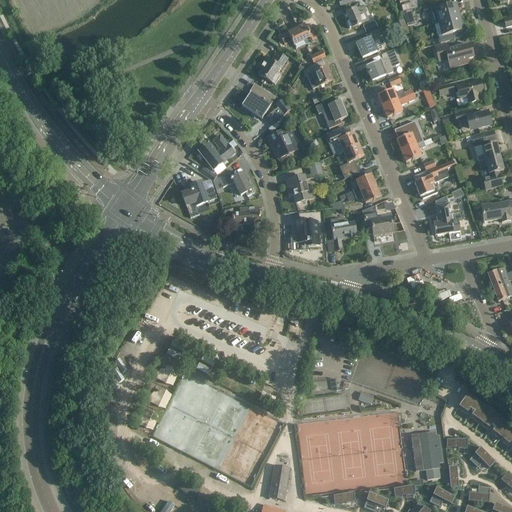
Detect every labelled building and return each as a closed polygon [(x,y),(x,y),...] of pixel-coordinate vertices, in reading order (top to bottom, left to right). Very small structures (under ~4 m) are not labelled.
[(444,8),(442,1),(429,5),(430,12),(429,13),(431,23),(434,25),(437,24),(458,18),(454,5),(444,8)] [(365,12),(363,7),(356,9),(355,9),(345,13),(348,21),(346,22),(349,29),(351,28),(352,29),(362,25),(362,24),(367,22),(363,13),(365,12)] [(511,17),(503,20),(505,30),(511,27),(511,17)] [(458,18),(437,24),(440,37),(437,37),(439,44),(453,40),(451,35),(462,32),(458,18)] [(365,33),(377,28),(374,22),(363,27),(365,33)] [(316,40),(309,25),(304,27),(304,25),(297,28),(298,29),(287,34),(287,33),(279,37),(283,46),(291,43),(293,47),(304,42),(309,40),(310,43),(316,40)] [(362,59),(381,51),(378,42),(380,37),(389,34),(386,27),(366,35),(368,40),(356,45),(362,59)] [(447,51),(445,45),(433,48),(437,62),(446,60),(449,69),(467,64),(466,59),(472,58),(469,45),(447,51)] [(371,81),(391,73),(389,69),(398,65),(393,51),(378,57),(380,62),(366,68),(371,81)] [(310,57),(313,63),(325,57),(322,52),(313,56),(310,57)] [(271,83),(286,59),(282,56),(277,53),(275,56),(271,62),(266,59),(260,68),(262,69),(258,75),(271,83)] [(324,69),(321,61),(316,63),(303,70),(302,73),(304,78),(306,77),(311,90),(331,82),(325,69),(324,69)] [(397,77),(388,81),(391,87),(400,83),(397,77)] [(460,106),(478,101),(476,94),(479,94),(477,89),(481,88),(479,82),(456,89),(460,106)] [(452,84),(438,88),(440,95),(454,91),(452,84)] [(261,119),(269,106),(264,103),(270,95),(254,85),(250,90),(251,91),(249,95),(241,106),(261,119)] [(427,89),(422,91),(424,97),(430,95),(427,89)] [(392,90),(377,96),(382,107),(396,101),(404,98),(412,94),(410,90),(402,94),(402,93),(394,96),(392,90)] [(396,101),(382,107),(387,119),(401,113),(399,107),(414,100),(414,99),(412,94),(404,98),(396,101)] [(338,103),(336,99),(315,108),(318,116),(322,114),(328,130),(341,125),(339,121),(346,119),(339,103),(338,103)] [(473,117),(472,111),(454,116),(456,122),(465,119),(468,128),(475,126),(476,129),(488,126),(486,120),(489,119),(487,113),(473,117)] [(397,140),(396,141),(400,152),(421,143),(422,143),(414,123),(407,126),(400,129),(399,130),(399,131),(398,131),(398,132),(397,133),(397,134),(397,135),(397,136),(397,137),(397,138),(397,139),(397,140)] [(342,129),(327,136),(329,142),(333,140),(339,154),(343,153),(358,146),(353,134),(351,135),(348,129),(343,131),(342,129)] [(289,141),(283,130),(266,139),(273,153),(277,161),(281,165),(281,164),(281,159),(298,150),(292,140),(289,141)] [(485,134),(470,138),(471,141),(473,148),(476,158),(477,164),(499,158),(496,144),(488,147),(485,137),(485,134)] [(226,145),(219,136),(213,141),(220,150),(215,154),(208,145),(199,152),(213,170),(234,153),(227,144),(226,145)] [(421,143),(400,152),(403,157),(402,158),(403,162),(405,162),(405,163),(420,157),(417,151),(424,148),(423,147),(431,143),(430,139),(422,143),(421,143)] [(348,165),(339,169),(344,180),(358,174),(354,162),(363,158),(358,146),(343,153),(348,165)] [(503,171),(499,158),(477,164),(479,169),(486,167),(488,177),(481,179),(484,190),(499,186),(495,173),(503,171)] [(307,189),(305,181),(323,177),(320,161),(308,165),(310,175),(286,182),(290,198),(294,197),(295,204),(314,199),(311,187),(307,189)] [(426,172),(435,168),(432,161),(423,165),(426,172)] [(437,182),(436,178),(455,169),(452,162),(428,172),(430,177),(425,179),(414,184),(420,198),(421,198),(422,200),(437,194),(433,184),(437,182)] [(199,174),(212,183),(217,177),(203,168),(199,174)] [(231,180),(228,174),(217,179),(222,189),(233,184),(239,197),(244,194),(246,198),(253,195),(248,183),(246,184),(242,174),(231,180)] [(354,196),(360,193),(375,187),(370,176),(355,182),(358,189),(352,192),(352,193),(345,196),(347,199),(354,196)] [(191,179),(181,183),(185,194),(181,196),(185,207),(194,204),(196,207),(207,203),(207,202),(216,199),(212,189),(204,192),(200,183),(193,186),(191,179)] [(375,187),(360,193),(365,204),(379,198),(375,187)] [(451,221),(448,205),(445,197),(434,202),(436,207),(438,217),(432,218),(433,224),(432,224),(435,237),(460,232),(457,220),(451,221)] [(511,217),(511,200),(506,202),(506,203),(489,206),(489,205),(481,206),(483,223),(501,220),(501,223),(510,222),(509,218),(511,217)] [(340,202),(331,206),(332,208),(345,212),(340,202)] [(258,236),(257,224),(259,224),(258,208),(238,210),(239,214),(231,214),(232,226),(249,225),(250,237),(258,236)] [(376,221),(375,213),(362,215),(364,227),(370,226),(372,238),(392,234),(389,219),(376,221)] [(296,223),(294,223),(295,243),(303,243),(303,247),(318,246),(317,232),(317,224),(320,224),(319,214),(295,215),(296,223)] [(338,226),(337,220),(329,221),(331,235),(330,235),(333,253),(341,251),(339,240),(349,238),(349,239),(351,238),(351,237),(356,236),(353,223),(338,226)] [(511,281),(511,264),(510,265),(511,272),(505,274),(503,269),(486,275),(491,289),(508,283),(511,281)] [(511,292),(508,283),(491,289),(497,302),(511,296),(511,292)] [(184,346),(172,340),(169,346),(181,352),(184,346)] [(180,355),(168,349),(165,355),(177,361),(180,355)] [(214,361),(202,355),(199,361),(211,367),(214,361)] [(210,370),(198,364),(195,370),(207,376),(210,370)] [(471,411),(479,399),(468,392),(459,406),(467,412),(469,410),(471,411)] [(480,421),(490,407),(479,399),(471,411),(473,413),(472,414),(480,421)] [(492,427),(501,416),(490,407),(480,421),(489,427),(490,426),(492,427)] [(501,437),(511,424),(501,416),(492,427),(494,429),(493,430),(501,437)] [(511,443),(511,424),(501,437),(509,444),(510,442),(511,443)] [(439,480),(438,469),(439,469),(434,433),(410,436),(415,473),(425,471),(426,481),(439,480)] [(446,449),(466,449),(466,441),(446,441),(446,449)] [(488,469),(494,463),(479,449),(468,461),(477,469),(482,463),(488,469)] [(284,501),(289,469),(274,467),(269,499),(284,501)] [(450,489),(458,488),(455,468),(447,469),(450,489)] [(511,492),(511,480),(506,474),(500,480),(511,492)] [(226,487),(209,478),(206,485),(223,493),(226,487)] [(197,492),(182,482),(177,489),(192,499),(197,492)] [(394,498),(414,495),(413,487),(393,489),(394,498)] [(487,505),(489,489),(478,488),(477,495),(468,494),(467,502),(487,505)] [(450,505),(454,498),(436,489),(428,503),(439,508),(442,502),(450,505)] [(333,505),(354,502),(353,494),(332,497),(333,505)] [(385,509),(387,501),(368,494),(363,509),(371,511),(374,511),(376,506),(385,509)] [(427,511),(418,503),(409,511),(427,511)]
